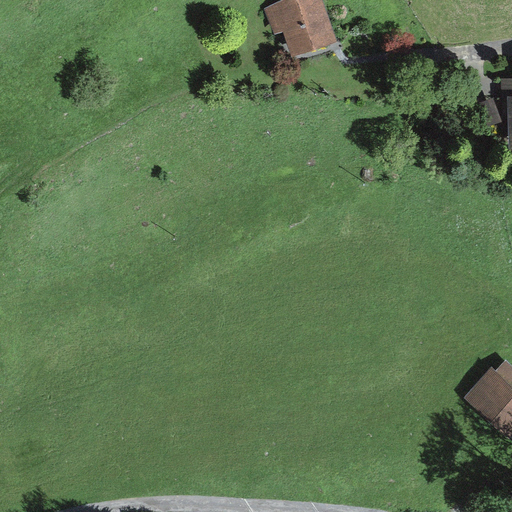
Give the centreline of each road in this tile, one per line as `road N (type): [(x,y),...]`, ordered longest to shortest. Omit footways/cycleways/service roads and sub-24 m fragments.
road 1 (track): [(49,511),(115,494),(345,511)]
road 2 (track): [(511,45),(346,57)]
